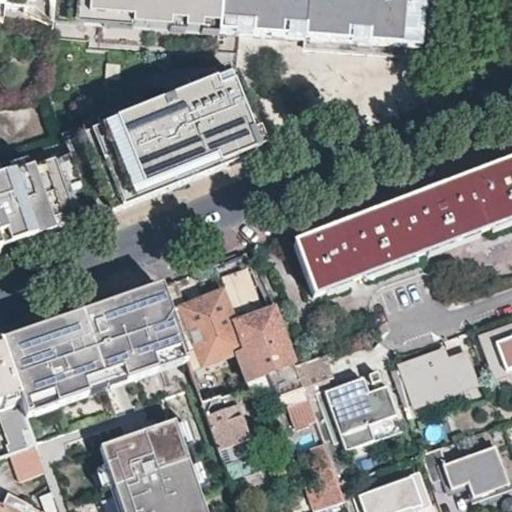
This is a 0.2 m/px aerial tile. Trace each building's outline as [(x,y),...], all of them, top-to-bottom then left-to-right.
[(51,0),(24,0),(24,6),(24,14),(49,25),(51,0)] [(132,22),(131,29),(169,32),(170,25),(219,29),(220,0),(55,0),(54,15),(83,18),(82,25),(104,27),(104,19),(132,22)] [(220,0),(219,29),(218,36),(218,38),(306,45),(411,53),(415,0),(220,0)] [(82,25),(83,18),(54,15),(53,23),(82,25)] [(131,29),(132,22),(104,19),(104,27),(131,29)] [(82,25),(53,23),(53,25),(218,38),(218,36),(169,32),(131,29),(104,27),(82,25)] [(218,36),(219,29),(170,25),(169,32),(218,36)] [(228,72),(91,123),(121,203),(210,170),(258,152),(228,72)] [(68,153),(0,176),(0,251),(1,251),(0,248),(0,237),(18,231),(22,243),(95,217),(68,153)] [(511,221),(511,160),(474,175),(390,206),(312,236),(291,244),(311,295),(511,221)] [(22,243),(18,231),(0,237),(0,248),(1,251),(11,247),(22,243)] [(180,306),(172,284),(159,288),(182,351),(186,362),(201,401),(224,393),(214,365),(237,358),(236,354),(242,351),(232,322),(234,322),(223,291),(180,306)] [(152,361),(182,351),(159,288),(84,314),(0,343),(23,406),(53,396),(57,407),(87,396),(84,385),(103,379),(100,372),(119,365),(125,383),(156,373),(152,361)] [(294,364),(273,308),(234,322),(232,322),(242,351),(252,377),(245,380),(247,385),(254,402),(267,398),(259,376),(267,374),(276,396),(294,390),(297,395),(304,392),(301,384),(296,369),(294,364)] [(511,367),(511,323),(479,336),(492,375),(511,367)] [(0,343),(0,457),(11,454),(34,446),(37,445),(27,417),(23,406),(0,343)] [(389,368),(401,406),(471,382),(462,354),(443,360),(439,350),(389,368)] [(156,373),(186,362),(182,351),(152,361),(156,373)] [(296,369),(301,384),(332,373),(327,358),(296,369)] [(103,379),(106,390),(125,383),(119,365),(100,372),(103,379)] [(106,390),(103,379),(84,385),(87,396),(106,390)] [(363,387),(360,379),(315,395),(331,440),(339,437),(392,418),(383,388),(382,389),(365,394),(363,387)] [(380,382),(363,387),(365,394),(382,389),(380,382)] [(280,407),(292,403),(306,398),(304,392),(297,395),(294,390),(276,396),(280,407)] [(216,447),(221,462),(252,451),(232,393),(232,392),(231,392),(230,391),(228,391),(224,393),(201,401),(203,410),(216,447)] [(53,396),(23,406),(27,417),(57,407),(53,396)] [(306,398),(292,403),(301,427),(315,422),(306,398)] [(203,511),(196,491),(175,429),(173,424),(144,434),(130,439),(98,450),(119,511),(203,511)] [(130,439),(144,434),(142,429),(128,433),(130,439)] [(339,437),(331,440),(322,443),(328,460),(333,473),(350,467),(339,437)] [(41,464),(34,446),(11,454),(19,479),(43,471),(41,464)] [(419,457),(424,471),(429,488),(442,484),(444,491),(463,484),(469,498),(505,485),(492,447),(445,464),(440,450),(419,457)] [(333,473),(328,460),(312,465),(304,468),(312,490),(316,489),(318,496),(310,498),(315,511),(346,511),(337,483),(333,473)] [(66,477),(72,495),(86,490),(79,472),(66,477)] [(423,503),(415,476),(353,498),(357,511),(407,511),(406,508),(423,503)] [(39,511),(8,496),(2,507),(0,507),(0,511),(39,511)]
